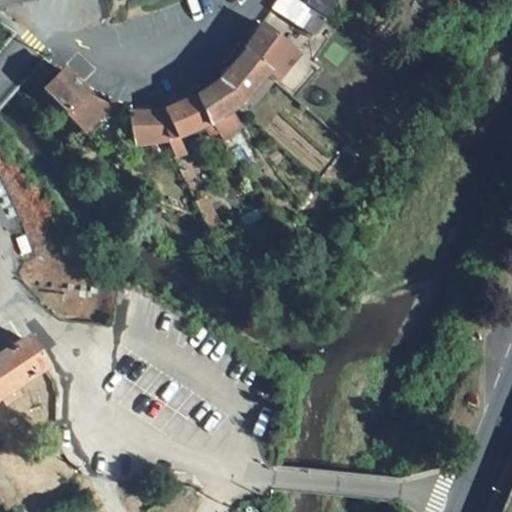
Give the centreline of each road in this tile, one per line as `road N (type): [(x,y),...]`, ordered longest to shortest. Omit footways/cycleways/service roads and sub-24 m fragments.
road 1 (unclassified): [(24,316),(97,411),(183,457),(268,479),(385,487),(470,506)]
road 2 (unclassified): [(0,68),(30,42),(123,52),(224,17),(243,0)]
